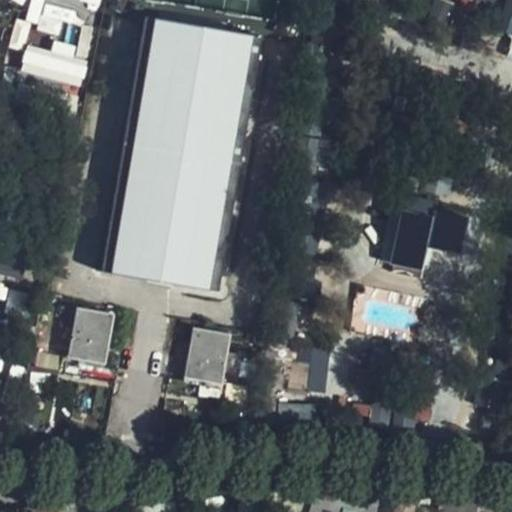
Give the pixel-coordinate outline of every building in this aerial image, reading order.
[(56,35),(65,12),(32,0),(24,23),(56,35)] [(220,296),(261,37),(144,16),(101,274),(220,296)] [(23,46),(20,77),(83,82),(86,50),(53,48),(53,49),(23,46)] [(403,207),(394,257),(421,262),(431,212),(403,207)] [(114,310),(77,305),(70,356),(107,362),(114,310)] [(229,329),(194,325),(186,374),(223,379),(229,329)] [(298,357),(294,388),(310,390),(314,359),(298,357)] [(280,404),(283,381),(268,379),(267,389),(263,389),(261,401),(280,404)] [(479,511),(481,501),(444,495),(443,509),(459,511),(479,511)] [(418,511),(420,505),(396,499),(392,511),(418,511)]
